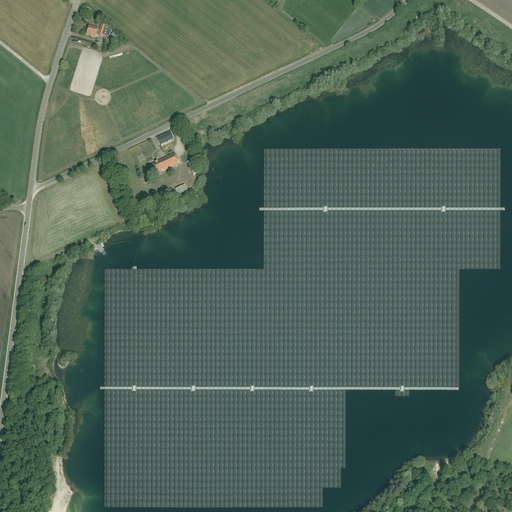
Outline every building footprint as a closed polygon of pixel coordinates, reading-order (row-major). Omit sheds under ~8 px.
[(101,25),(99,32),(97,31),(98,29),(89,26),(86,35),(95,38),(96,35),(102,37),(102,35),(105,26),(101,25)] [(108,37),(111,28),(105,26),(102,35),(108,37)] [(159,141),(173,136),(172,132),(157,137),(159,141)] [(160,142),(162,146),(175,140),(174,136),(160,142)] [(162,172),(179,164),(174,155),(152,165),(156,173),(162,171),(162,172)] [(185,185),(175,189),(178,195),(187,190),(185,185)]
